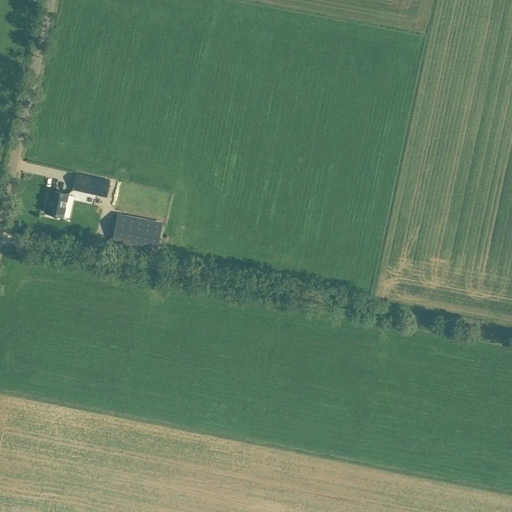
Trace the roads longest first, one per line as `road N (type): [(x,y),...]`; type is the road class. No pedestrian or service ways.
road 1 (track): [(379,319),(0,245)]
road 2 (unclassified): [(0,230),(51,0)]
